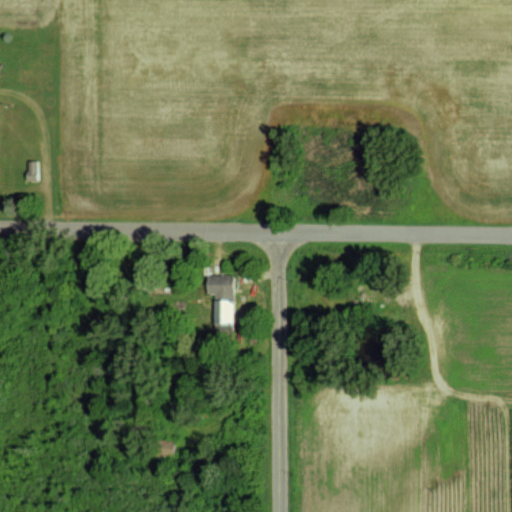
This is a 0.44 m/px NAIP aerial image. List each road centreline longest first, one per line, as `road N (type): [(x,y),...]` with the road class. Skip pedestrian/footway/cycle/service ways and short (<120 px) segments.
road 1 (residential): [(0,224),(511,233)]
road 2 (residential): [(279,511),(279,229)]
